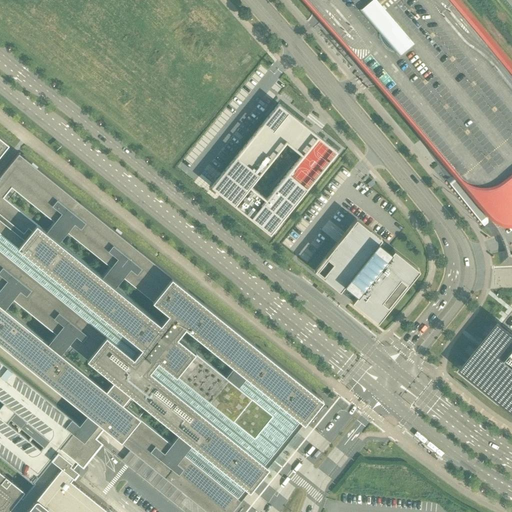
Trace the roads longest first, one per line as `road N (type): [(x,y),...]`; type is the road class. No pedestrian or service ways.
road 1 (secondary): [(388,366),(0,54)]
road 2 (secondary): [(0,87),(371,386)]
road 3 (tertiary): [(448,306),(462,271),(449,231),(253,0)]
road 4 (secondary): [(383,396),(511,489)]
road 5 (secondary): [(511,457),(401,376)]
